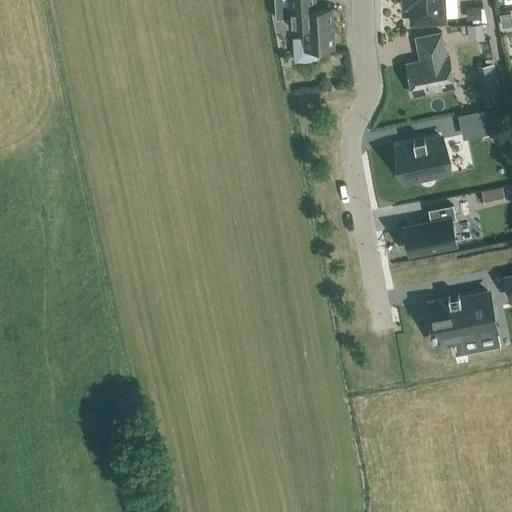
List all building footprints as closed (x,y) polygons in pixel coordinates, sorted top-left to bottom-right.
[(303,19),(304,37),(298,37),(294,42),(294,56),(299,60),(313,59),(317,54),(317,47),(333,46),(331,8),(315,9),(314,0),(273,0),(275,18),(289,17),(289,20),(303,19)] [(410,0),(411,22),(443,20),(442,0),(410,0)] [(480,5),(465,6),(465,19),(480,18),(480,5)] [(466,24),(467,40),(483,39),(481,23),(466,24)] [(406,62),(413,94),(454,86),(448,54),(446,54),(441,31),(415,36),(420,60),(406,62)] [(441,136),(396,145),(403,179),(448,169),(441,136)] [(430,221),(405,226),(410,250),(453,242),(449,219),(454,218),(452,204),(428,209),(430,221)] [(511,295),(511,271),(502,274),(502,275),(504,275),(508,296),(511,295)] [(488,291),(428,302),(436,341),(495,330),(488,291)]
